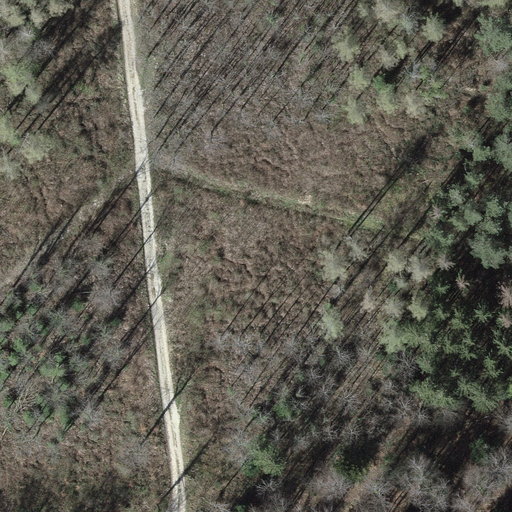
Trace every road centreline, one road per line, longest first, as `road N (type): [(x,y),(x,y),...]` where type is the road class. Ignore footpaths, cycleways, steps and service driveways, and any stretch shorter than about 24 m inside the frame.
road 1 (track): [(119,0),(184,477),(181,511)]
road 2 (track): [(0,284),(141,173),(330,227)]
